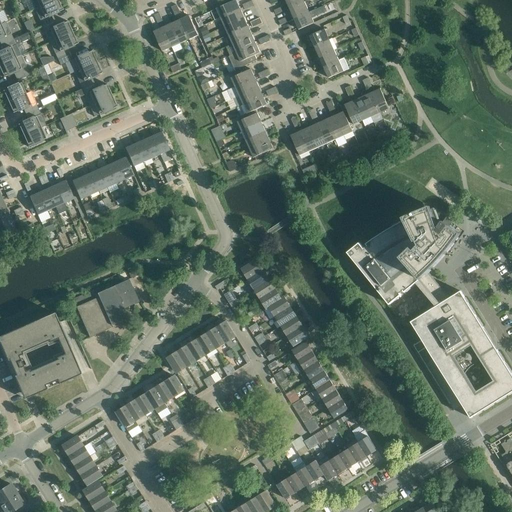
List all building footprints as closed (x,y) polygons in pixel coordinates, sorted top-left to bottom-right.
[(30,0),(35,9),(54,0),(30,0)] [(61,7),(57,0),(54,0),(35,9),(40,19),(42,26),(54,20),(51,15),(63,10),(62,9),(61,10),(60,8),(61,7)] [(220,18),(241,9),(236,0),(234,0),(216,8),(220,18)] [(303,0),(285,0),(290,9),(304,2),(303,0)] [(290,9),(294,19),(309,12),(304,2),(290,9)] [(220,18),(224,27),(245,18),(241,9),(220,18)] [(309,12),(294,19),(299,30),(314,23),(312,18),(317,16),(315,10),(309,12)] [(198,35),(191,20),(189,15),(180,19),(189,39),(198,35)] [(203,25),(199,16),(194,18),(198,27),(203,25)] [(224,27),(228,35),(248,26),(245,18),(224,27)] [(171,23),(180,43),(189,39),(180,19),(171,23)] [(24,23),(28,32),(34,29),(30,20),(24,23)] [(46,32),(50,42),(72,32),(68,24),(67,24),(66,22),(68,22),(68,21),(56,26),(54,20),(42,26),(45,32),(46,32)] [(6,22),(0,24),(0,44),(13,39),(10,33),(5,23),(6,22)] [(163,27),(172,47),(180,43),(171,23),(163,27)] [(207,26),(200,30),(203,36),(210,33),(207,26)] [(252,35),(248,26),(228,35),(232,44),(252,35)] [(153,31),(162,51),(172,47),(163,27),(153,31)] [(315,47),(329,40),(325,29),(310,36),(315,47)] [(0,50),(0,51),(0,64),(21,56),(16,45),(30,38),(28,32),(13,39),(0,44),(0,50)] [(76,41),(72,32),(50,42),(50,43),(55,53),(58,59),(69,54),(67,49),(78,43),(77,43),(76,44),(75,42),(76,41)] [(232,44),(227,46),(230,55),(256,43),(252,35),(232,44)] [(333,38),(329,40),(315,47),(319,57),(334,50),(337,49),(333,38)] [(260,53),(256,43),(230,55),(236,70),(257,60),(255,55),(260,53)] [(92,51),(92,50),(74,59),(71,60),(69,54),(58,59),(60,65),(61,65),(69,61),(70,61),(74,71),(74,72),(97,62),(93,53),(91,54),(91,52),(92,51)] [(319,57),(324,67),(339,61),(334,50),(319,57)] [(21,56),(0,64),(0,69),(2,74),(3,74),(4,76),(3,77),(14,72),(17,78),(28,72),(25,66),(21,56)] [(344,58),(339,61),(324,67),(329,78),(349,69),(344,58)] [(97,62),(74,72),(82,89),(93,84),(91,78),(102,73),(102,72),(100,73),(99,71),(100,70),(97,62)] [(202,68),(194,71),(195,71),(197,77),(203,74),(205,71),(203,67),(202,68)] [(255,78),(251,69),(231,78),(235,87),(255,78)] [(4,93),(8,102),(26,94),(21,83),(30,79),(31,79),(28,72),(17,78),(19,83),(3,91),(4,91),(5,93),(4,93)] [(48,76),(50,81),(50,83),(57,80),(54,73),(48,76)] [(234,98),(259,87),(255,78),(235,87),(230,89),(230,91),(232,97),(234,98)] [(84,95),(85,95),(89,105),(112,95),(108,87),(107,87),(106,85),(107,85),(107,84),(96,89),(93,84),(82,89),(84,95)] [(263,96),(259,87),(234,98),(238,107),(243,105),(263,96)] [(380,88),(371,93),(380,113),(389,109),(380,88)] [(371,117),(380,113),(371,93),(362,97),(371,117)] [(31,105),(26,94),(8,102),(12,110),(13,110),(14,112),(12,113),(13,113),(24,108),(26,114),(38,109),(35,102),(34,103),(35,103),(31,105)] [(115,104),(112,95),(89,105),(89,106),(90,106),(94,116),(94,117),(117,106),(115,107),(114,105),(115,104)] [(267,105),(263,96),(243,105),(247,114),(267,105)] [(212,97),(207,99),(211,108),(216,106),(212,97)] [(363,120),(371,117),(362,97),(354,100),(363,120)] [(353,125),(363,120),(354,100),(345,105),(353,125)] [(19,124),(20,126),(19,127),(23,135),(45,125),(40,115),(41,115),(38,109),(26,114),(29,119),(18,124),(18,125),(19,124)] [(344,135),(353,131),(344,111),(335,115),(344,135)] [(71,128),(77,125),(72,114),(72,113),(65,116),(71,128)] [(261,122),(257,113),(237,122),(241,131),(261,122)] [(335,139),(344,135),(335,115),(326,119),(335,139)] [(65,116),(59,119),(60,119),(61,122),(64,128),(65,130),(71,128),(65,116)] [(326,143),(335,139),(326,119),(317,123),(326,143)] [(241,131),(245,139),(265,130),(261,122),(241,131)] [(317,147),(326,143),(317,123),(308,127),(317,147)] [(46,126),(45,125),(23,135),(27,144),(28,143),(29,145),(27,146),(28,147),(46,138),(41,128),(46,126)] [(309,151),(317,147),(308,127),(300,131),(309,151)] [(249,148),(269,139),(265,130),(245,139),(249,148)] [(300,155),(309,151),(300,131),(291,135),(300,155)] [(161,133),(152,137),(160,154),(169,150),(161,134),(162,133),(161,132),(161,133)] [(160,154),(152,137),(143,141),(151,158),(160,154)] [(273,148),(269,139),(249,148),(253,157),(273,148)] [(143,141),(134,145),(142,162),(151,158),(143,141)] [(142,162),(134,145),(125,149),(133,166),(142,162)] [(125,158),(116,162),(124,179),(133,175),(126,159),(126,158),(125,158)] [(116,162),(108,166),(115,183),(124,179),(116,162)] [(230,173),(238,169),(235,164),(230,162),(226,164),(230,173)] [(108,166),(99,170),(106,187),(115,183),(108,166)] [(99,170),(90,174),(98,191),(106,187),(99,170)] [(90,174),(81,178),(89,195),(98,191),(90,174)] [(89,195),(81,178),(72,182),(80,199),(89,195)] [(65,181),(56,185),(64,203),(73,199),(66,182),(66,181),(65,181)] [(56,185),(48,189),(55,207),(59,214),(67,210),(64,203),(56,185)] [(48,189),(39,193),(46,211),(55,207),(48,189)] [(30,197),(29,198),(30,198),(41,222),(50,218),(46,211),(39,193),(30,197)] [(121,195),(114,198),(117,205),(124,202),(122,198),(121,195)] [(439,227),(439,228),(438,229),(436,223),(439,221),(435,208),(431,209),(430,206),(403,218),(404,220),(390,228),(376,237),(363,246),(359,243),(348,252),(347,252),(389,305),(390,304),(401,295),(400,293),(403,291),(405,292),(416,283),(422,290),(430,300),(432,302),(436,306),(411,322),(412,323),(422,340),(462,404),(471,418),(477,414),(511,392),(511,373),(499,352),(483,326),(465,298),(461,291),(450,298),(428,272),(440,260),(451,247),(461,234),(450,226),(452,223),(445,218),(439,227)] [(5,208),(0,209),(0,220),(9,216),(5,208)] [(9,216),(0,220),(0,230),(13,225),(9,216)] [(13,225),(0,230),(0,241),(17,234),(13,225)] [(249,279),(263,270),(256,260),(242,269),(249,279)] [(134,268),(127,271),(130,278),(137,275),(134,268)] [(249,279),(255,289),(269,280),(263,270),(249,279)] [(98,288),(72,299),(76,307),(89,337),(112,327),(111,326),(110,323),(126,316),(123,308),(138,302),(128,279),(100,292),(98,288)] [(256,301),(261,298),(275,290),(269,280),(255,289),(250,291),(256,301)] [(222,281),(215,286),(217,290),(225,285),(222,281)] [(270,306),(280,299),(275,290),(261,298),(267,308),(270,306)] [(227,300),(230,304),(237,299),(235,296),(227,300)] [(270,306),(276,316),(290,307),(283,297),(280,299),(270,306)] [(240,303),(237,299),(230,304),(232,308),(240,303)] [(282,325),(296,317),(290,307),(276,316),(282,325)] [(246,313),(243,309),(236,314),(238,318),(246,313)] [(69,349),(64,337),(58,324),(58,323),(56,320),(55,317),(53,313),(0,336),(0,345),(7,361),(18,387),(24,399),(31,396),(31,395),(80,374),(69,349)] [(282,325),(288,335),(302,326),(296,317),(282,325)] [(217,328),(225,342),(235,336),(227,322),(217,328)] [(248,328),(251,332),(258,327),(256,323),(248,328)] [(290,348),(308,337),(302,326),(288,335),(284,338),(290,348)] [(207,334),(216,348),(225,342),(217,328),(207,334)] [(254,337),(257,341),(264,336),(262,333),(254,337)] [(197,340),(206,354),(216,348),(207,334),(197,340)] [(267,340),(264,336),(257,341),(259,345),(267,340)] [(188,346),(196,360),(206,354),(197,340),(188,346)] [(292,350),(298,360),(312,351),(306,341),(292,350)] [(178,352),(187,366),(196,360),(188,346),(178,352)] [(230,350),(226,352),(231,359),(235,357),(230,350)] [(312,351),(298,360),(295,362),(301,372),(304,370),(318,361),(312,351)] [(168,358),(177,372),(187,366),(178,352),(168,358)] [(274,352),(267,357),(269,361),(277,356),(274,352)] [(247,363),(251,361),(246,353),(242,356),(247,363)] [(275,360),(271,363),(268,365),(270,369),(278,364),(275,360)] [(324,371),(318,361),(304,370),(310,379),(324,371)] [(230,363),(226,365),(231,373),(235,371),(230,363)] [(227,376),(231,373),(226,365),(223,368),(227,376)] [(283,370),(274,375),(280,385),(288,380),(285,376),(286,376),(283,370)] [(305,383),(311,392),(330,380),(324,371),(310,379),(305,383)] [(211,375),(207,377),(212,385),(216,383),(211,375)] [(175,376),(165,382),(174,396),(184,390),(175,376)] [(208,388),(212,385),(207,377),(203,380),(208,388)] [(290,384),(288,380),(280,385),(282,389),(290,384)] [(319,401),(336,390),(330,380),(311,392),(317,402),(319,401)] [(156,388),(164,402),(174,396),(165,382),(156,388)] [(187,390),(192,397),(196,395),(191,387),(187,390)] [(156,388),(146,394),(155,408),(162,419),(171,413),(164,402),(156,388)] [(286,395),(292,404),(300,400),(294,390),(286,395)] [(325,410),(329,408),(342,400),(336,390),(319,401),(325,410)] [(155,408),(146,394),(136,400),(145,414),(155,408)] [(292,404),(298,414),(307,408),(301,399),(300,400),(292,404)] [(145,414),(136,400),(127,406),(135,420),(145,414)] [(335,418),(349,410),(342,400),(329,408),(335,418)] [(127,406),(117,412),(125,426),(128,431),(138,425),(135,420),(127,406)] [(196,418),(200,415),(195,407),(191,410),(196,418)] [(298,414),(304,424),(313,418),(307,408),(298,414)] [(352,411),(343,417),(345,421),(355,415),(352,411)] [(179,417),(175,420),(180,427),(184,425),(179,417)] [(313,418),(304,424),(310,434),(320,428),(313,418)] [(340,418),(333,423),(335,427),(343,422),(340,418)] [(176,430),(180,427),(175,420),(171,422),(176,430)] [(105,425),(103,421),(95,425),(98,429),(105,425)] [(333,423),(325,428),(328,432),(335,427),(333,423)] [(160,429),(156,432),(161,439),(165,437),(160,429)] [(319,443),(329,438),(323,429),(314,435),(319,443)] [(365,430),(355,437),(356,439),(358,442),(367,456),(377,450),(367,434),(365,430)] [(157,442),(161,439),(156,432),(152,434),(157,442)] [(314,435),(304,441),(307,445),(309,450),(319,443),(314,435)] [(70,455),(84,446),(78,436),(64,445),(70,455)] [(105,441),(107,445),(115,440),(113,436),(105,441)] [(307,445),(304,441),(301,436),(291,442),(297,451),(307,445)] [(501,462),(511,479),(511,439),(511,438),(501,444),(505,451),(505,453),(502,455),(505,460),(501,462)] [(347,445),(349,448),(357,462),(367,456),(358,442),(356,439),(347,445)] [(117,444),(115,440),(107,445),(110,449),(117,444)] [(84,446),(70,455),(76,465),(90,456),(96,452),(90,442),(84,446)] [(136,444),(141,452),(145,449),(140,442),(136,444)] [(289,444),(281,448),(284,452),(291,447),(289,444)] [(281,448),(274,453),(276,457),(284,452),(281,448)] [(339,454),(348,468),(357,462),(349,448),(339,454)] [(339,454),(330,460),(338,474),(348,468),(339,454)] [(96,466),(90,456),(76,465),(82,474),(96,466)] [(120,465),(127,460),(125,456),(117,461),(120,465)] [(275,464),(270,456),(262,461),(267,469),(275,464)] [(312,463),(306,466),(315,480),(324,474),(318,463),(314,457),(310,460),(312,463)] [(327,457),(318,463),(324,474),(328,480),(338,474),(330,460),(327,457)] [(303,462),(294,468),(296,472),(305,486),(315,480),(306,466),(303,462)] [(255,465),(248,469),(250,473),(258,468),(255,465)] [(88,484),(102,476),(96,466),(82,474),(88,484)] [(119,474),(126,470),(124,466),(116,470),(119,474)] [(237,471),(230,475),(232,479),(240,474),(237,471)] [(305,486),(296,472),(287,479),(295,492),(305,486)] [(224,484),(232,479),(230,475),(222,480),(224,484)] [(295,492),(287,479),(277,485),(285,499),(295,492)] [(91,500),(105,491),(98,481),(84,490),(91,500)] [(126,486),(128,490),(136,485),(134,481),(126,486)] [(210,488),(212,492),(220,487),(217,483),(210,488)] [(0,504),(16,494),(10,484),(0,489),(0,504)] [(138,489),(136,485),(128,490),(131,494),(138,489)] [(91,500),(97,510),(111,501),(105,491),(91,500)] [(257,498),(265,511),(275,505),(267,491),(257,498)] [(203,497),(205,501),(213,496),(210,493),(203,497)] [(16,494),(0,504),(0,511),(12,511),(23,504),(16,494)] [(247,504),(252,511),(264,511),(265,511),(257,498),(247,504)] [(97,510),(98,511),(114,511),(117,511),(111,501),(97,510)] [(138,506),(140,509),(148,505),(146,501),(138,506)] [(203,502),(195,507),(198,511),(206,506),(203,502)] [(424,502),(421,504),(423,508),(425,511),(437,511),(432,502),(426,506),(424,502)]
